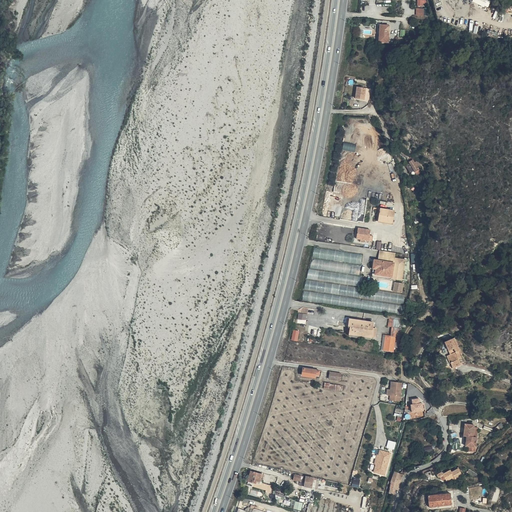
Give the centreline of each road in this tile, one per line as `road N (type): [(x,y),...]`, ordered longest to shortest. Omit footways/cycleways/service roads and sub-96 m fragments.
road 1 (track): [(320,0),(271,268),(196,511)]
road 2 (primary): [(220,511),(301,237),(343,0)]
road 3 (primary): [(335,0),(292,239),(212,511)]
road 4 (unknown): [(268,361),(396,376),(441,414),(443,451),(407,476),(392,511)]
